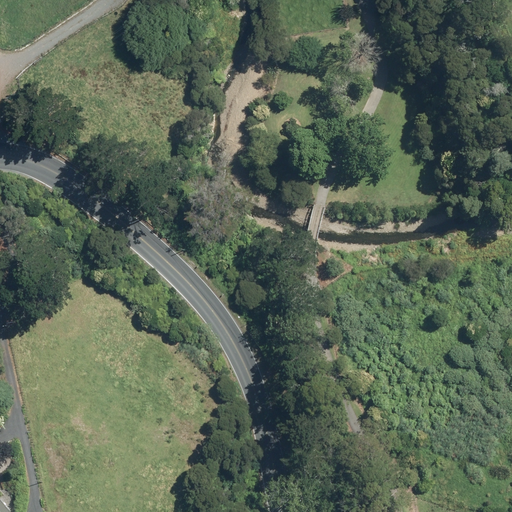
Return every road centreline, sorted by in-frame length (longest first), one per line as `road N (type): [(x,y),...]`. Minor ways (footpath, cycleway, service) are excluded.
road 1 (secondary): [(0,154),(35,159),(77,185),(212,308),(248,370),(281,511)]
road 2 (unknown): [(0,69),(107,0)]
